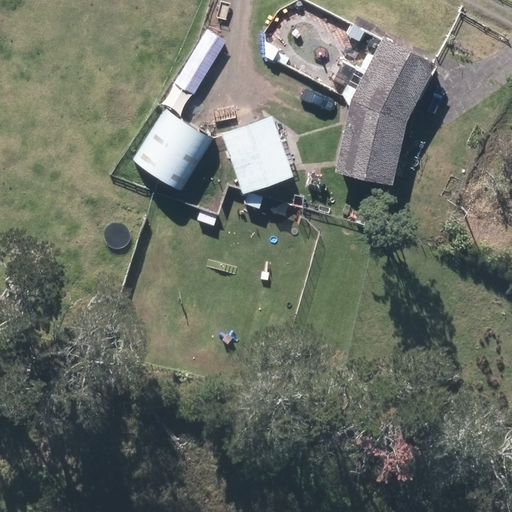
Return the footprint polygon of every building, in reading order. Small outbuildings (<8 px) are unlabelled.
[(245,20),(249,40),(263,38),(259,18),(245,20)] [(344,173),(401,185),(415,120),(446,63),(394,35),(359,99),(344,173)] [(263,53),(277,61),(283,51),(269,42),(263,53)] [(135,158),(185,189),(216,138),(166,109),(135,158)] [(228,136),(249,194),(299,176),(278,117),(228,136)]
